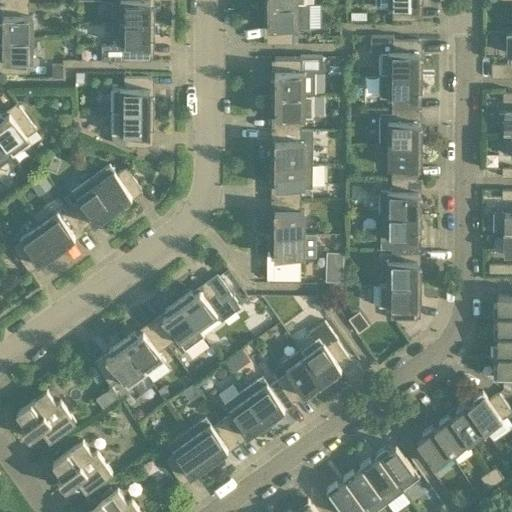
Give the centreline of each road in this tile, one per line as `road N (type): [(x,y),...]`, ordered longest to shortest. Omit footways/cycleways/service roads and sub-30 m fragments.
road 1 (residential): [(214,511),(446,344),(459,323),(468,0)]
road 2 (residential): [(0,356),(184,228),(202,207),(209,185),(211,0)]
